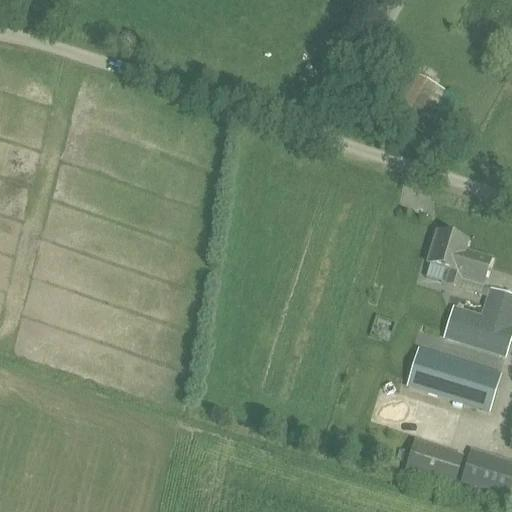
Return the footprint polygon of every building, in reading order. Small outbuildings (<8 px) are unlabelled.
[(392,118),(422,134),(445,91),(414,75),(392,118)] [(393,122),(390,128),(399,132),(402,127),(393,122)] [(491,261),(464,253),(467,244),(438,235),(430,267),(450,272),(446,287),(462,291),(464,281),(484,286),(491,261)] [(444,341),(505,359),(511,335),(511,328),(511,324),(511,299),(490,293),(482,319),(454,310),(444,341)] [(500,377),(420,352),(408,389),(489,414),(500,377)] [(461,484),(508,499),(511,486),(511,465),(471,453),(461,484)]
